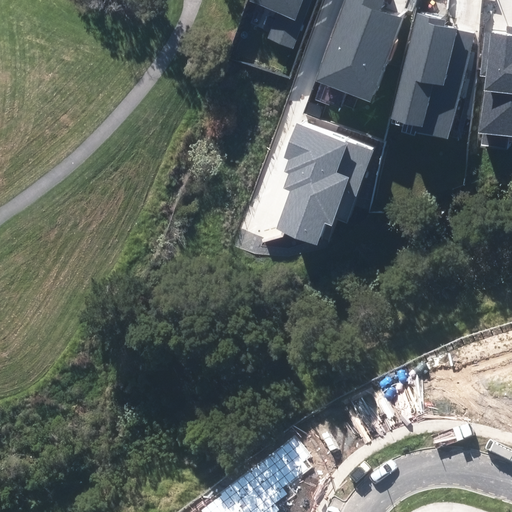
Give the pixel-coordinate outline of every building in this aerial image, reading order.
[(267,39),(292,48),(309,0),(248,0),(248,1),(277,12),(267,39)] [(384,0),(344,0),(314,81),(371,102),(403,16),(382,8),(384,0)] [(447,19),(415,11),(390,118),(419,125),(417,133),(449,140),(474,33),(445,26),(447,19)] [(483,144),(507,147),(508,135),(511,135),(511,26),(506,25),(505,32),(484,30),(478,77),(484,78),(478,133),(484,134),(483,144)] [(346,220),(372,149),(296,121),(282,158),(288,161),(284,172),(288,174),(282,189),(290,191),(276,229),(316,243),(324,222),(331,224),(334,216),(346,220)]
